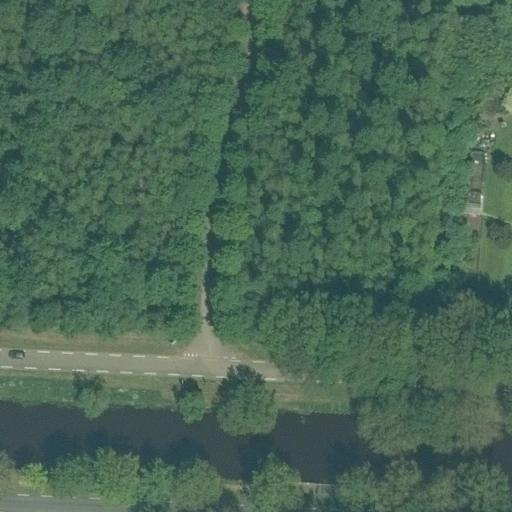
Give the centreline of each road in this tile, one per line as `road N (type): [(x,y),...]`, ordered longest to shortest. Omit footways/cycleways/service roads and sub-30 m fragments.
road 1 (unclassified): [(511,385),(0,361)]
road 2 (tertiary): [(131,511),(0,505)]
